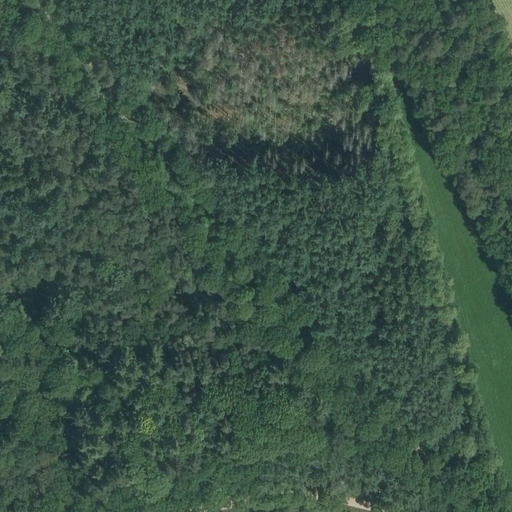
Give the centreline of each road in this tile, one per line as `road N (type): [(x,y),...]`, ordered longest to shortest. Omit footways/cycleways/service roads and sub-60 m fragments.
road 1 (track): [(476,511),(38,0)]
road 2 (track): [(197,511),(287,496),(382,511)]
